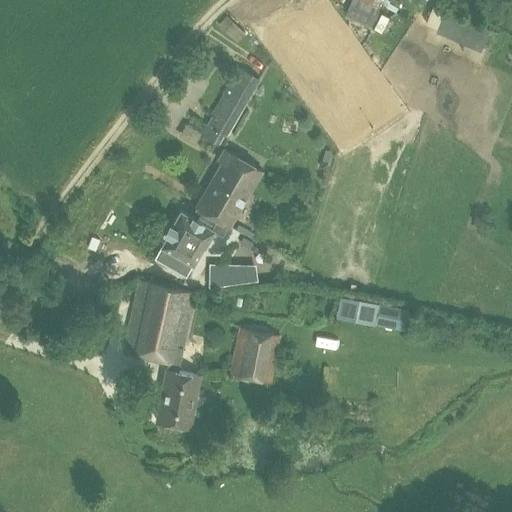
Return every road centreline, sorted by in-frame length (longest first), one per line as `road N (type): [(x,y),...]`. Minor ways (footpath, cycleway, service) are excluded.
road 1 (residential): [(0,290),(93,155),(230,0)]
road 2 (residential): [(0,334),(139,379)]
